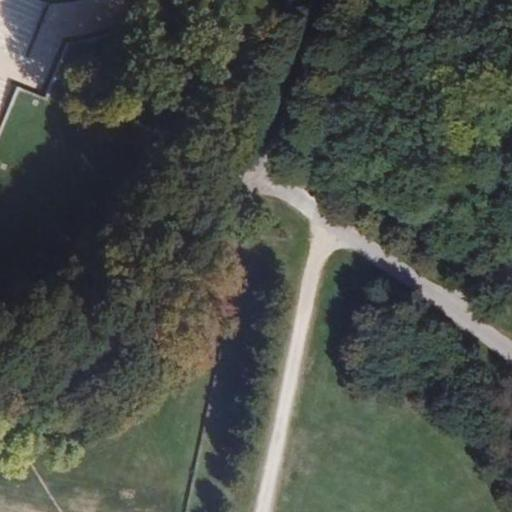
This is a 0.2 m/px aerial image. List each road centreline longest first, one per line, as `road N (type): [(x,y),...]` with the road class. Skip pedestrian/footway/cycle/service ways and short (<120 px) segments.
road 1 (track): [(0,357),(107,310),(154,268),(192,216),(217,160),(266,168)]
road 2 (track): [(317,211),(260,511)]
road 3 (track): [(266,168),(443,302)]
road 4 (track): [(266,168),(335,0)]
